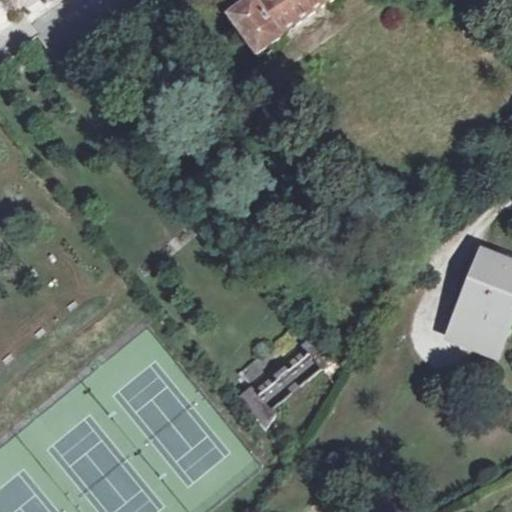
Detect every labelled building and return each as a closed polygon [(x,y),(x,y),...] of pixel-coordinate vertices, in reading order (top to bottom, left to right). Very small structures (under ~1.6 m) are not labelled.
[(284,39),(282,36),(331,3),(333,6),(341,0),(259,0),(257,2),(256,0),(254,0),(230,16),(258,57),(284,39)] [(0,30),(10,25),(0,7),(0,30)] [(157,64),(144,45),(100,75),(112,93),(157,64)] [(495,358),(504,338),(511,317),(511,269),(482,257),(449,338),(495,358)] [(309,358),(281,378),(290,390),(318,370),(309,358)] [(236,396),(261,429),(275,419),(251,386),(236,396)]
